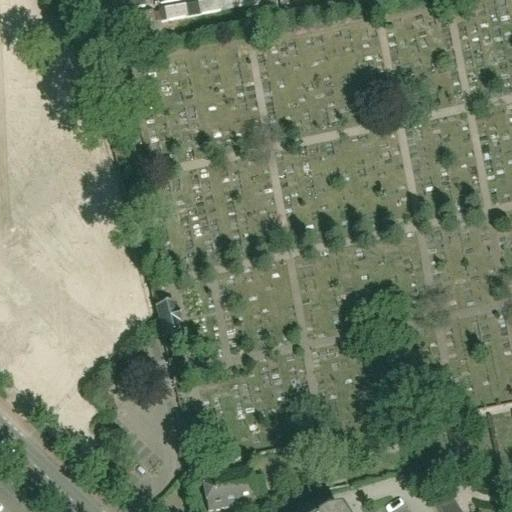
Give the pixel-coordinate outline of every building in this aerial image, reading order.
[(102,0),(64,0),(67,18),(104,11),(102,0)] [(143,0),(124,0),(127,12),(145,8),(143,0)] [(277,13),(275,0),(237,0),(239,8),(239,9),(260,5),(262,15),(277,13)] [(220,12),(218,1),(197,4),(199,16),(220,12)] [(187,19),(185,7),(164,11),(166,23),(187,19)] [(154,25),(153,16),(152,13),(131,17),(133,28),(154,25)] [(109,33),(106,21),(85,25),(88,37),(109,33)] [(0,303),(31,336),(95,274),(49,226),(59,216),(0,82),(0,303)] [(45,88),(31,93),(38,111),(52,106),(45,88)] [(180,325),(178,313),(177,314),(175,305),(155,310),(162,339),(182,334),(180,325)] [(256,504),(249,470),(225,475),(201,480),(207,511),(215,511),(232,509),(256,504)] [(445,494),(431,502),(437,511),(458,511),(446,493),(445,494)]
